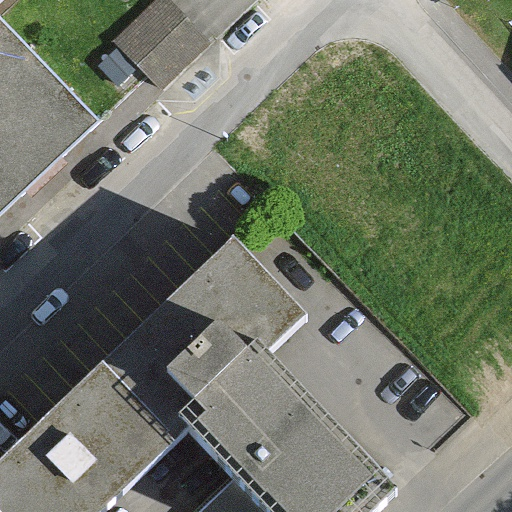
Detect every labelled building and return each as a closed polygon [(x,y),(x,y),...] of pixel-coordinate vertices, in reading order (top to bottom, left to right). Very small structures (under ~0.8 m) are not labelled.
[(0,0),(0,22),(24,0),(0,0)] [(201,46),(162,3),(117,44),(156,87),(201,46)] [(0,226),(108,126),(35,48),(0,81),(0,226)] [(226,246),(0,458),(0,511),(98,511),(198,416),(205,409),(177,370),(218,330),(242,351),(257,338),(295,375),(297,319),(226,246)] [(177,370),(205,409),(198,416),(246,464),(293,511),(357,511),(392,480),(295,375),(257,338),(242,351),(218,330),(177,370)] [(293,511),(246,464),(197,511),(293,511)]
